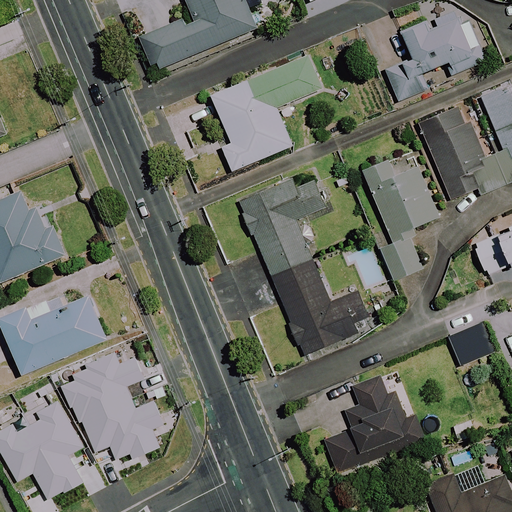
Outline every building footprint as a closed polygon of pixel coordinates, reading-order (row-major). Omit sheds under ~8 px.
[(259,29),(247,0),(187,0),(194,17),(143,38),(156,71),(259,29)] [(490,61),(472,16),(431,32),(427,23),(404,32),(415,60),(387,71),(400,102),(428,90),(422,75),(448,65),(452,76),(490,61)] [(328,88),(313,55),(213,96),(233,144),(224,148),(234,172),(296,146),(280,108),(328,88)] [(511,86),(484,98),(505,150),(509,160),(511,159),(511,86)] [(511,159),(509,160),(505,150),(486,158),(466,107),(420,126),(451,201),(479,190),(482,196),(511,183),(511,159)] [(365,171),(393,238),(396,243),(384,248),(398,281),(430,267),(413,229),(441,218),(412,151),(365,171)] [(330,209),(315,173),(298,181),(243,204),(265,257),(212,280),(232,324),(285,302),(308,356),(359,334),(355,323),(371,316),(361,292),(333,304),(298,222),(330,209)] [(48,230),(31,189),(0,201),(0,277),(2,283),(70,255),(58,226),(50,229),(48,230)] [(511,232),(477,244),(487,275),(511,267),(511,232)] [(110,339),(93,297),(33,322),(28,309),(2,319),(25,375),(110,339)] [(496,354),(486,325),(452,338),(462,366),(496,354)] [(66,490),(61,479),(82,469),(84,473),(154,439),(119,366),(103,373),(112,392),(102,397),(96,384),(75,394),(87,419),(20,452),(38,490),(22,498),(28,511),(58,511),(73,505),(66,490)] [(390,397),(383,377),(354,387),(361,407),(348,412),(355,431),(328,441),(340,474),(368,464),(427,443),(418,417),(408,421),(398,393),(390,397)] [(511,511),(511,489),(500,458),(479,466),(429,485),(439,511),(511,511)]
